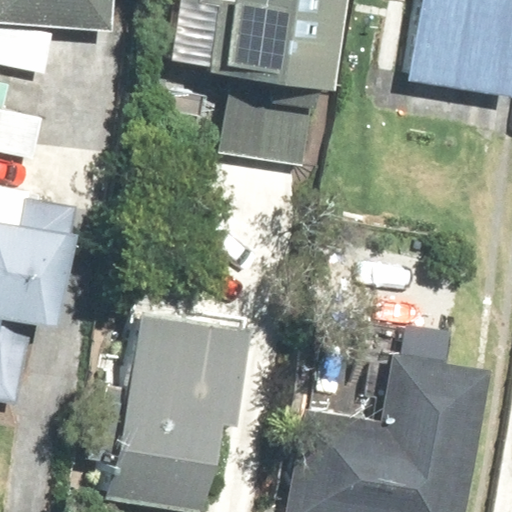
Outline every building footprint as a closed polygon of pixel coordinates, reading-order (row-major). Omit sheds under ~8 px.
[(0,0),(0,63),(37,71),(43,26),(97,31),(99,0),(0,0)] [(322,89),(335,0),(161,0),(152,63),(219,73),(207,151),(296,164),(308,87),(322,89)] [(511,0),(406,0),(394,78),(502,95),(509,51),(511,51),(511,0)] [(0,153),(23,158),(32,115),(0,108),(0,153)] [(0,400),(6,402),(33,226),(2,221),(7,190),(0,188),(0,400)] [(120,310),(93,497),(190,511),(203,422),(217,424),(231,326),(120,310)] [(451,511),(474,366),(429,359),(434,329),(389,322),(384,352),(376,351),(365,418),(291,407),(275,511),(451,511)]
